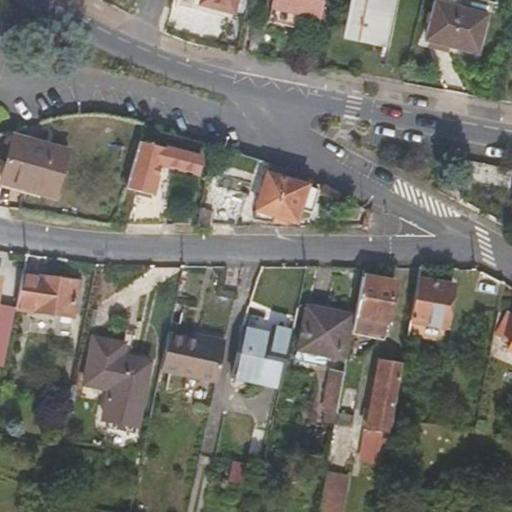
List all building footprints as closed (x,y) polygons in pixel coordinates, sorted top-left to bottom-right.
[(200,0),(200,5),(234,13),(237,0),(200,0)] [(273,0),(272,8),(319,18),(322,0),(273,0)] [(387,44),(397,0),(367,0),(360,38),(387,44)] [(439,0),(429,44),(482,57),(491,20),(457,12),(459,0),(439,0)] [(379,81),(406,86),(419,31),(400,26),(390,67),(382,66),(379,81)] [(0,183),(26,190),(38,145),(9,138),(0,170),(0,183)] [(197,158),(134,144),(119,190),(146,196),(153,165),(194,175),(197,158)] [(63,152),(38,145),(26,190),(52,196),(63,152)] [(266,166),(249,215),(267,221),(271,210),(296,219),(300,205),(308,209),(314,191),(305,188),(308,181),(266,166)] [(451,180),(436,172),(429,186),(444,194),(451,180)] [(201,224),(232,224),(240,196),(212,187),(201,224)] [(76,276),(20,266),(12,307),(68,318),(76,276)] [(500,275),(483,266),(480,292),(497,295),(500,275)] [(408,310),(448,316),(455,275),(415,269),(408,310)] [(360,273),(350,327),(383,334),(392,279),(360,273)] [(511,301),(507,299),(492,326),(504,332),(498,342),(511,348),(511,301)] [(313,359),(321,313),(303,309),(293,356),(313,359)] [(346,318),(321,313),(313,359),(336,364),(346,318)] [(275,390),(288,327),(273,325),(272,332),(252,329),(245,366),(231,363),(228,381),(275,390)] [(245,366),(252,329),(239,327),(231,363),(245,366)] [(195,339),(196,333),(182,330),(181,336),(195,339)] [(213,383),(222,339),(196,333),(195,339),(181,336),(167,332),(159,371),(213,383)] [(112,390),(119,357),(117,356),(119,345),(89,339),(80,384),(104,388),(112,390)] [(147,361),(119,357),(112,390),(140,395),(147,361)] [(372,385),(365,429),(389,433),(391,418),(400,365),(376,361),(372,385)] [(313,419),(332,423),(341,373),(323,370),(313,419)] [(110,403),(112,390),(104,388),(103,401),(110,403)] [(140,395),(112,390),(110,403),(138,407),(140,395)] [(245,491),(249,468),(231,465),(226,487),(245,491)] [(254,493),(258,470),(249,468),(245,491),(254,493)] [(337,511),(345,474),(322,470),(315,511),(337,511)]
